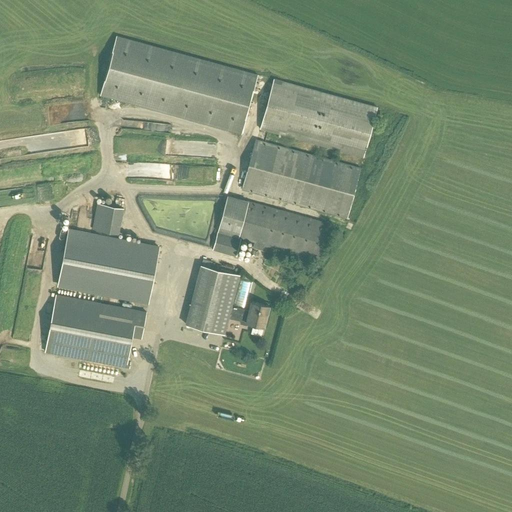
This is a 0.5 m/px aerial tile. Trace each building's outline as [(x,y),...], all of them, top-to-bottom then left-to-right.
[(241,134),(258,74),(116,35),(100,95),(241,134)] [(363,157),(377,107),(273,79),(260,129),(363,157)] [(346,218),(359,168),(257,140),(243,190),(346,218)] [(215,167),(201,167),(200,179),(215,179),(215,167)] [(318,260),(329,224),(248,201),(227,195),(218,232),(213,250),(243,258),(248,240),(318,260)] [(96,223),(95,229),(123,234),(128,206),(99,201),(97,207),(92,206),(89,222),(96,223)] [(90,215),(85,216),(84,211),(75,211),(76,221),(90,221),(90,215)] [(119,240),(68,231),(60,276),(58,286),(148,304),(159,247),(149,246),(119,240)] [(232,307),(235,297),(241,275),(211,267),(212,261),(198,257),(187,300),(181,322),(204,328),(204,330),(225,336),(230,318),(246,322),(246,323),(263,327),(269,306),(252,302),(249,311),(232,307)] [(240,304),(250,306),(255,282),(245,280),(240,304)] [(141,339),(146,312),(56,295),(45,352),(126,367),(132,337),(141,339)]
